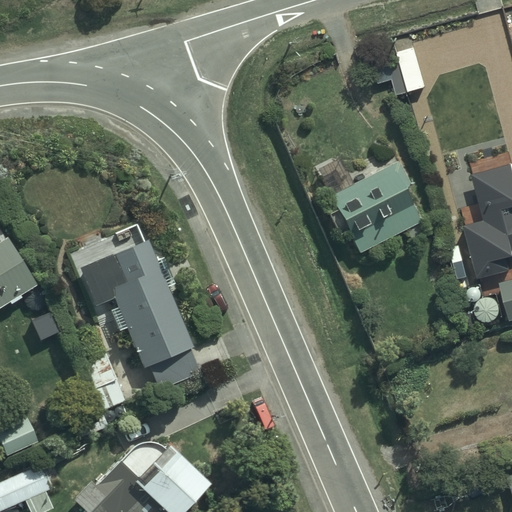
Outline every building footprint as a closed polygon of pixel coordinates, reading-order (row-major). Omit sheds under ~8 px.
[(474,157),(462,125),(431,137),(444,170),(474,157)] [(396,162),(331,197),(337,209),(326,214),(338,236),(347,230),(359,253),(420,221),(402,189),(409,186),(396,162)] [(464,259),(494,251),(488,226),(457,234),(464,259)] [(6,238),(0,242),(0,308),(7,304),(9,306),(21,299),(19,296),(35,286),(6,238)] [(147,240),(79,270),(95,308),(113,300),(116,307),(109,310),(118,332),(126,329),(142,368),(192,348),(167,288),(174,285),(167,269),(160,272),(147,240)] [(505,309),(494,274),(467,282),(479,318),(505,309)] [(511,279),(502,282),(511,317),(511,279)] [(23,413),(0,424),(0,443),(6,455),(36,441),(23,413)] [(182,511),(208,485),(166,445),(163,448),(161,447),(160,447),(159,446),(158,445),(156,445),(155,444),(153,444),(152,443),(150,443),(149,443),(147,442),(146,442),(144,442),(143,443),(141,443),(140,443),(138,443),(137,444),(136,444),(134,445),(133,446),(131,446),(130,447),(129,448),(128,449),(127,450),(126,451),(125,452),(124,453),(123,454),(122,456),(121,457),(120,458),(120,460),(119,461),(96,485),(92,481),(72,500),(84,511),(182,511)] [(0,511),(50,489),(39,465),(8,479),(6,474),(0,476),(0,511)]
